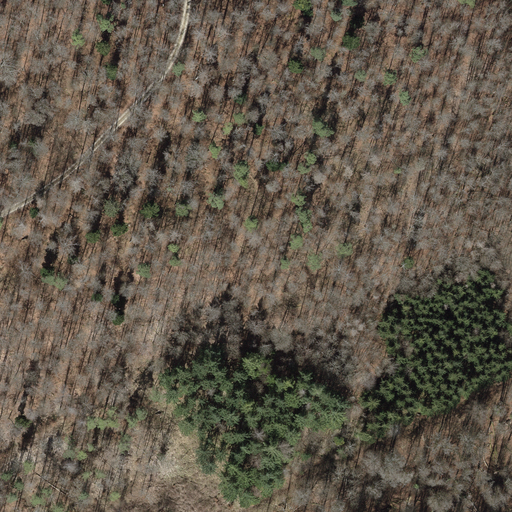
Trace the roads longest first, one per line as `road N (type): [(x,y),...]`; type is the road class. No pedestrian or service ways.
road 1 (track): [(0,464),(322,277),(387,226),(429,160),(475,44)]
road 2 (track): [(187,0),(186,26),(159,82),(43,189),(0,209)]
road 3 (track): [(252,511),(315,471),(447,417),(511,380)]
